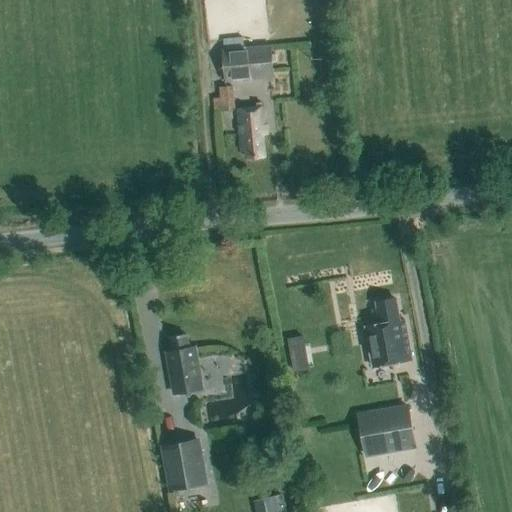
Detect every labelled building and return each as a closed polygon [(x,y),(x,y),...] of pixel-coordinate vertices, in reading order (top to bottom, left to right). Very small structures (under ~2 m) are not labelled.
[(228,38),(229,49),(226,49),(228,81),(276,78),(274,46),(248,48),(247,37),(228,38)] [(235,110),(233,86),(219,87),(220,98),(213,99),(214,111),(235,110)] [(240,109),(242,150),(247,150),(247,158),(264,157),(263,135),(268,135),(267,108),(264,108),(264,103),(259,103),(259,108),(240,109)] [(373,312),(376,325),(378,340),(368,342),(373,368),(411,360),(404,319),(398,320),(394,299),(377,302),(378,311),(373,312)] [(355,322),(367,320),(365,311),(354,313),(355,322)] [(200,388),(193,347),(187,348),(184,334),(168,337),(171,351),(165,352),(172,393),(200,388)] [(305,337),(289,340),(291,351),(307,349),(305,337)] [(414,447),(407,407),(357,416),(364,455),(414,447)] [(209,484),(200,438),(163,444),(172,484),(174,490),(209,484)] [(259,511),(293,511),(287,491),(256,501),(259,511)]
